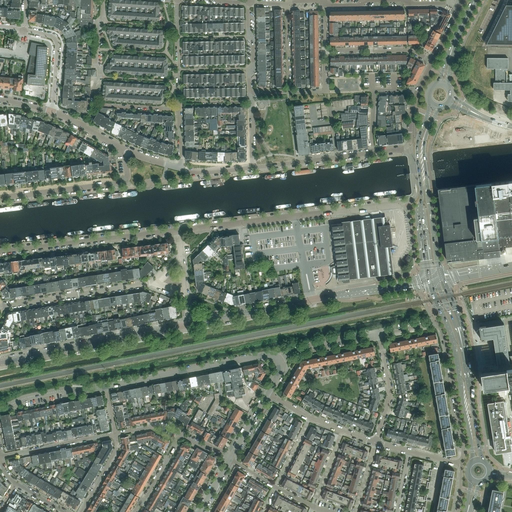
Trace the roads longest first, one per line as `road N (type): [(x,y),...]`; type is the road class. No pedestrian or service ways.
road 1 (tertiary): [(190,324),(430,281)]
road 2 (residential): [(177,229),(408,203)]
road 3 (residential): [(379,334),(439,326),(461,464)]
road 4 (secondary): [(430,281),(456,353),(473,461)]
road 5 (tertiary): [(179,326),(0,362)]
road 6 (residential): [(0,251),(177,229)]
road 7 (secondary): [(443,278),(423,153),(439,107)]
road 8 (unclassified): [(106,386),(262,354),(277,358)]
road 9 (residential): [(0,306),(153,282)]
road 10 (residential): [(127,151),(122,182),(0,197)]
road 11 (secondary): [(418,138),(430,281)]
road 12 (residential): [(0,25),(56,40),(50,111)]
road 13 (secondary): [(481,460),(462,339)]
road 14 (residential): [(373,153),(252,167)]
